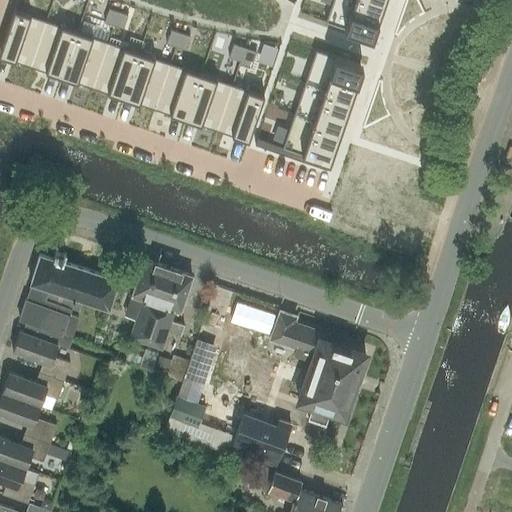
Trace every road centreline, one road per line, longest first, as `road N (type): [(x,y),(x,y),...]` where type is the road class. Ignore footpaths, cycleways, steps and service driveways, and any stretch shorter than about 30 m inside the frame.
road 1 (residential): [(424,335),(70,209),(36,223),(0,319)]
road 2 (tertiary): [(424,335),(511,80)]
road 3 (residential): [(0,94),(241,174)]
road 4 (tertiary): [(363,511),(424,335)]
road 5 (unclassified): [(468,511),(511,384)]
